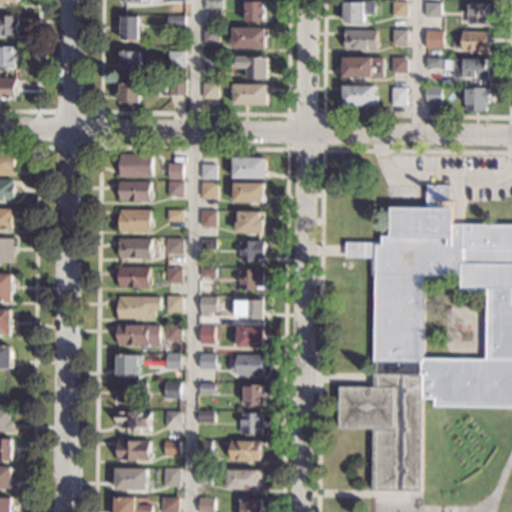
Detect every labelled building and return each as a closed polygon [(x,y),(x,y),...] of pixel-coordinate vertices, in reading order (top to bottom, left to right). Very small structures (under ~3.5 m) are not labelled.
[(223,0),(223,8),(205,8),(205,0),(223,0)] [(265,22),(244,22),(244,2),(265,2),(265,22)] [(407,16),(394,15),(394,2),(407,2),(407,16)] [(374,15),(364,15),(364,23),(344,23),(344,3),(374,3),(374,15)] [(440,18),(426,18),(426,3),(428,3),(440,3),(440,18)] [(489,23),(467,22),(467,3),(489,4),(489,23)] [(21,23),(18,23),(17,35),(0,35),(0,15),(21,16),(21,23)] [(185,26),(167,26),(167,15),(185,16),(185,26)] [(139,40),(122,40),(122,16),(139,17),(139,40)] [(219,43),(203,43),(203,27),(218,27),(219,27),(219,43)] [(265,49),(232,48),(232,29),(235,29),(265,29),(265,49)] [(407,44),(392,44),(392,29),(407,29),(407,44)] [(442,45),(426,45),(426,29),(441,30),(442,30),(442,45)] [(376,49),(343,49),(344,30),(376,31),(376,49)] [(487,50),(461,50),(462,30),(488,31),(487,50)] [(16,53),(19,53),(19,62),(16,62),(16,69),(0,69),(0,48),(16,48),(16,53)] [(141,52),(140,69),(122,69),(122,51),(141,52)] [(185,52),(185,66),(168,66),(168,51),(185,52)] [(218,72),(203,71),(203,54),(219,54),(218,72)] [(267,79),(247,79),(247,70),(237,70),(237,57),(267,57),(267,79)] [(407,73),(392,73),(392,57),(407,58),(407,73)] [(383,77),(343,77),(343,58),(383,58),(383,77)] [(488,77),(454,77),(454,71),(443,70),(443,67),(440,67),(440,68),(425,68),(425,58),(441,58),(441,60),(454,60),(454,59),(488,59),(488,77)] [(16,100),(0,99),(0,78),(16,78),(16,100)] [(186,95),(169,95),(169,79),(186,79),(186,95)] [(218,93),(221,93),(221,98),(202,98),(202,83),(218,84),(218,93)] [(267,105),(234,105),(234,83),(267,84),(267,105)] [(140,103),(121,102),(121,84),(140,84),(140,103)] [(375,106),(343,106),(343,86),(375,86),(375,106)] [(441,103),(425,103),(425,86),(441,86),(441,103)] [(406,106),(392,106),(392,88),(406,88),(406,106)] [(488,103),(485,103),(485,111),(467,111),(468,88),(488,88),(488,103)] [(15,176),(0,175),(0,152),(15,152),(15,176)] [(152,177),(120,177),(120,154),(152,155),(152,177)] [(266,179),(233,178),(233,158),(266,158),(266,179)] [(183,179),(169,179),(169,164),(183,164),(183,179)] [(216,180),(201,180),(201,164),(217,165),(216,180)] [(13,183),(16,183),(16,200),(0,200),(0,180),(13,180),(13,183)] [(151,192),(153,192),(153,200),(151,200),(151,202),(119,201),(120,181),(151,182),(151,192)] [(183,197),(168,196),(168,181),(183,182),(183,197)] [(217,198),(201,198),(201,182),(217,182),(217,198)] [(264,203),(234,202),(234,183),(264,183),(264,203)] [(449,208),(453,209),(453,224),(463,224),(511,224),(511,407),(434,407),(434,399),(422,399),(421,491),(372,491),(373,429),(339,429),(340,387),(374,388),(374,383),(374,378),(374,374),(376,374),(376,362),(374,362),(375,276),(371,276),(372,258),(345,258),(345,255),(345,250),(345,245),(345,242),(382,243),(382,236),(392,236),(392,207),(426,208),(427,185),(449,185),(449,208)] [(13,210),(15,210),(15,216),(13,216),(12,230),(0,230),(0,208),(13,209),(13,210)] [(151,232),(119,231),(119,209),(151,210),(151,232)] [(183,222),(167,222),(167,210),(183,211),(183,222)] [(216,227),(201,227),(201,210),(215,210),(216,210),(216,227)] [(264,234),(238,233),(236,233),(236,223),(238,223),(239,212),(264,212),(264,234)] [(14,263),(0,263),(0,238),(14,238),(14,263)] [(183,254),(167,254),(167,239),(183,239),(183,254)] [(151,258),(119,258),(119,240),(152,240),(151,258)] [(216,248),(202,248),(202,240),(216,240),(216,248)] [(264,258),(263,258),(263,261),(241,261),(241,249),(239,249),(239,243),(241,243),(241,240),(264,241),(264,258)] [(150,278),(152,278),(152,285),(149,285),(149,288),(119,288),(119,267),(150,268),(150,278)] [(182,283),(166,283),(167,268),(182,268),(182,283)] [(216,277),(200,277),(201,268),(216,268),(216,277)] [(264,286),(257,286),(257,291),(240,291),(240,277),(238,277),(238,271),(241,271),(241,269),(264,269),(264,286)] [(13,302),(0,302),(0,274),(13,274),(13,302)] [(160,310),(155,310),(155,317),(152,317),(152,319),(118,319),(118,300),(119,300),(119,296),(161,297),(160,310)] [(182,312),(166,312),(166,296),(182,296),(182,312)] [(217,312),(209,312),(208,317),(200,317),(200,297),(217,297),(217,312)] [(264,319),(245,319),(245,317),(235,317),(235,301),(244,301),(245,299),(264,299),(264,319)] [(11,337),(0,337),(0,309),(12,309),(11,337)] [(149,335),(150,335),(150,343),(149,343),(149,345),(118,345),(118,325),(149,325),(149,335)] [(181,341),(166,341),(166,325),(181,325),(181,341)] [(214,344),(200,344),(200,326),(214,326),(214,344)] [(262,348),(238,347),(238,327),(262,328),(262,348)] [(11,369),(0,369),(0,346),(11,346),(11,369)] [(180,369),(166,369),(166,354),(180,354),(180,369)] [(216,370),(199,369),(199,354),(216,354),(216,370)] [(142,363),(137,363),(137,376),(118,376),(118,355),(142,355),(142,363)] [(263,360),(266,360),(266,367),(262,367),(262,376),(236,375),(236,373),(231,373),(232,362),(235,362),(235,355),(263,356),(263,360)] [(180,399),(164,398),(164,382),(180,382),(180,399)] [(146,396),(142,396),(142,402),(139,402),(139,403),(117,403),(117,383),(146,384),(146,396)] [(215,394),(199,393),(199,384),(216,384),(215,394)] [(263,405),(243,405),(243,384),(263,384),(263,405)] [(9,422),(13,422),(13,431),(0,431),(0,409),(9,410),(9,422)] [(214,423),(197,423),(197,411),(214,411),(214,423)] [(151,433),(126,433),(126,427),(124,427),(122,426),(122,424),(117,424),(117,412),(151,412),(151,433)] [(181,427),(165,427),(165,412),(181,412),(181,427)] [(262,421),(265,421),(265,427),(263,427),(263,432),(262,432),(262,435),(240,434),(241,432),(238,432),(238,426),(241,426),(242,413),(262,413),(262,421)] [(12,460),(0,460),(0,439),(12,439),(12,460)] [(180,456),(163,456),(164,440),(180,441),(180,456)] [(259,461),(230,461),(230,440),(260,440),(259,461)] [(150,461),(117,461),(118,441),(150,441),(150,461)] [(212,455),(198,455),(198,441),(212,441),(212,455)] [(10,488),(0,487),(0,467),(11,468),(10,488)] [(179,487),(164,487),(164,469),(179,469),(179,487)] [(212,485),(197,485),(197,469),(212,470),(212,485)] [(147,490),(117,490),(118,470),(147,470),(147,490)] [(258,490),(227,489),(228,470),(258,470),(258,490)] [(9,506),(11,506),(11,511),(0,511),(0,498),(9,498),(9,506)] [(135,511),(114,511),(114,498),(135,498),(135,511)] [(178,511),(161,511),(161,498),(178,498),(178,511)] [(214,511),(198,511),(198,498),(214,498),(214,511)] [(260,511),(240,511),(240,499),(260,499),(260,511)]
